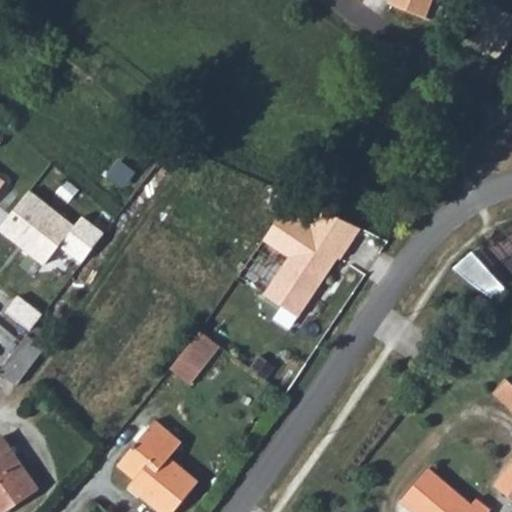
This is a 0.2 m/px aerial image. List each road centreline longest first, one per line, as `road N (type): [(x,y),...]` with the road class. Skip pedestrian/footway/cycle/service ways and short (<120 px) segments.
road 1 (residential): [(511,187),(460,211),(417,251),(234,511)]
road 2 (residential): [(487,91),(340,0)]
